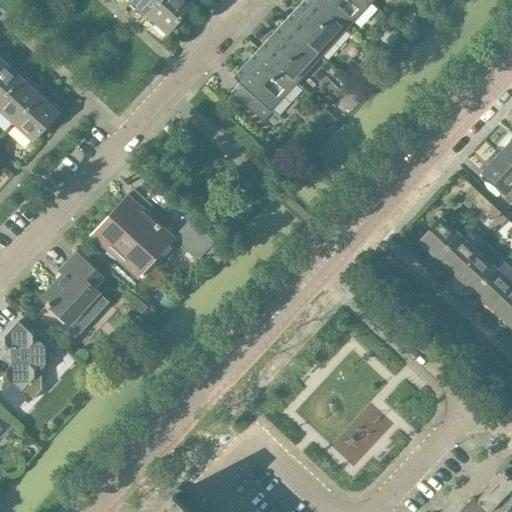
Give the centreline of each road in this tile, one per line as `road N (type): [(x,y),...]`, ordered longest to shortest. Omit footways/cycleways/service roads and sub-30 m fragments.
road 1 (residential): [(0,279),(256,0)]
road 2 (tertiary): [(96,511),(326,260)]
road 3 (tertiary): [(326,260),(511,61)]
road 4 (residential): [(474,400),(326,260)]
road 5 (residential): [(375,511),(474,400)]
